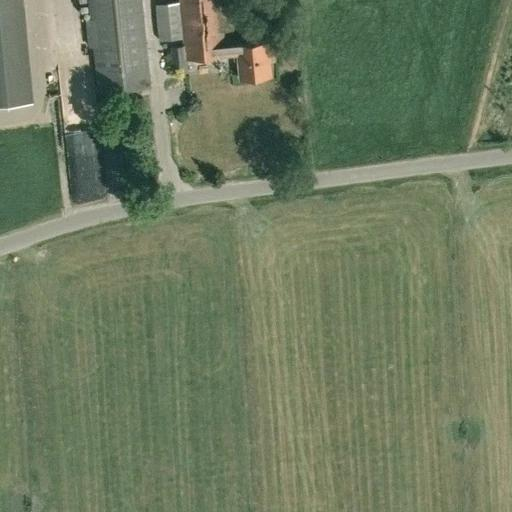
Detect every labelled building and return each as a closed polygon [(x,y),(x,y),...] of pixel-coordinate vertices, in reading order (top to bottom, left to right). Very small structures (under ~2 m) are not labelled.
[(0,0),(0,103),(33,101),(23,0),(0,0)] [(141,0),(87,0),(97,94),(151,90),(141,0)] [(233,46),(224,47),(223,31),(241,30),(237,0),(178,0),(179,3),(155,6),(159,42),(182,39),(182,45),(170,46),(174,75),(188,74),(186,59),(234,55),(233,46)] [(233,46),(234,55),(235,61),(238,63),(239,79),(272,76),(270,61),(275,61),(273,43),(233,46)] [(131,104),(131,105),(131,106),(131,107),(131,108),(131,109),(132,110),(132,111),(133,111),(133,112),(134,112),(135,113),(136,114),(137,114),(138,114),(139,114),(140,114),(141,114),(142,114),(143,114),(144,113),(145,112),(146,111),(147,110),(147,109),(148,108),(148,107),(148,106),(148,105),(148,104),(147,103),(147,102),(146,101),(145,100),(145,99),(144,99),(143,98),(142,98),(141,98),(140,98),(139,98),(138,98),(137,98),(136,98),(135,99),(134,99),(133,100),(133,101),(132,101),(132,102),(131,103),(131,104)]
